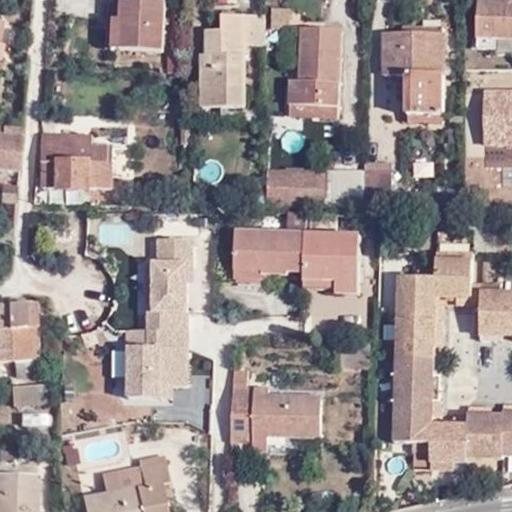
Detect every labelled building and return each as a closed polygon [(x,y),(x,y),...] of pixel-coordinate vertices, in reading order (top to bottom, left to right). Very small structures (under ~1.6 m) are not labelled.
[(124,22),(122,51),(164,55),(167,4),(115,0),(114,22),(124,22)] [(511,1),(478,1),(478,51),(501,51),(503,40),(511,39),(511,1)] [(293,10),(274,10),(274,29),(293,30),(293,10)] [(247,51),(268,51),(268,18),(226,18),(226,34),(210,34),(210,69),(204,70),(204,111),(221,111),(245,112),(247,51)] [(112,50),(122,51),(124,22),(114,22),(112,50)] [(315,104),(316,114),(340,114),(341,29),(303,29),(301,79),(293,79),(293,104),(315,104)] [(404,30),(405,35),(422,36),(422,44),(445,44),(446,31),(404,30)] [(422,36),(405,35),(385,36),(385,77),(407,76),(409,118),(445,119),(445,44),(422,44),(422,36)] [(511,52),(484,52),(484,64),(511,64),(511,52)] [(482,147),(511,146),(511,86),(481,87),(482,147)] [(293,114),(316,114),(315,104),(293,104),(293,114)] [(245,128),(245,112),(221,111),(221,127),(245,128)] [(23,126),(0,120),(0,167),(20,169),(23,126)] [(45,189),(91,190),(93,140),(79,140),(79,127),(49,127),(45,189)] [(79,140),(93,140),(94,128),(79,127),(79,140)] [(116,148),(129,148),(129,140),(93,140),(91,190),(115,190),(116,148)] [(266,169),(287,169),(287,147),(267,147),(266,169)] [(326,169),(365,169),(365,162),(365,158),(325,158),(326,169)] [(266,205),(365,205),(365,169),(326,169),(287,169),(266,169),(266,205)] [(365,205),(407,206),(407,203),(414,203),(414,191),(392,192),(392,169),(365,169),(365,205)] [(3,202),(17,203),(18,185),(4,184),(3,202)] [(462,206),(463,193),(436,193),(436,206),(462,206)] [(498,205),(510,206),(510,194),(498,194),(498,205)] [(126,218),(90,219),(89,249),(124,250),(126,218)] [(361,235),(237,232),(235,282),(263,283),(263,271),(304,272),(304,290),(335,290),(335,295),(360,295),(361,235)] [(471,303),(472,283),(472,258),(459,258),(459,251),(436,251),(435,268),(435,276),(436,295),(456,294),(456,302),(471,303)] [(418,276),(435,276),(435,268),(419,268),(418,276)] [(435,304),(436,295),(435,276),(418,276),(399,275),(398,317),(442,319),(442,305),(435,304)] [(481,291),(499,292),(499,284),(472,283),(471,303),(481,303),(481,291)] [(511,334),(511,291),(499,292),(481,291),(481,303),(481,339),(494,339),(495,334),(502,334),(511,334)] [(35,304),(7,305),(8,332),(10,332),(34,330),(34,329),(37,327),(35,304)] [(7,305),(0,305),(0,360),(9,360),(10,332),(8,332),(7,305)] [(442,333),(442,319),(398,317),(397,358),(433,359),(434,345),(434,334),(442,333)] [(149,329),(163,329),(164,320),(150,320),(149,329)] [(181,329),(163,329),(149,329),(133,328),(130,371),(161,372),(180,372),(180,383),(180,386),(195,386),(196,348),(181,348),(181,329)] [(34,330),(10,332),(9,360),(15,359),(33,357),(34,330)] [(32,374),(33,357),(15,359),(16,376),(32,374)] [(433,359),(397,358),(397,398),(440,400),(440,385),(433,385),(433,374),(433,359)] [(0,360),(0,378),(8,378),(16,376),(15,359),(9,360),(0,360)] [(161,382),(180,383),(180,372),(161,372),(161,382)] [(58,402),(57,382),(13,385),(13,404),(58,402)] [(258,441),(270,442),(270,436),(321,437),(322,395),(270,394),(270,387),(237,386),(235,441),(258,441)] [(440,400),(397,398),(396,441),(414,442),(432,442),(432,424),(432,414),(439,414),(440,400)] [(469,417),(468,456),(504,457),(504,455),(504,414),(490,414),(483,414),(483,406),(469,406),(469,417)] [(432,442),(432,450),(431,467),(454,468),(454,461),(468,461),(468,456),(469,417),(454,417),(453,425),(432,424),(432,442)] [(270,452),(270,442),(258,441),(258,452),(270,452)] [(432,442),(414,442),(414,449),(432,450),(432,442)] [(166,460),(165,457),(141,462),(141,465),(166,460)] [(170,479),(166,460),(141,465),(145,483),(107,491),(83,497),(85,511),(167,511),(162,481),(170,479)] [(145,483),(141,465),(104,473),(107,491),(145,483)] [(36,511),(37,469),(0,468),(0,511),(36,511)]
